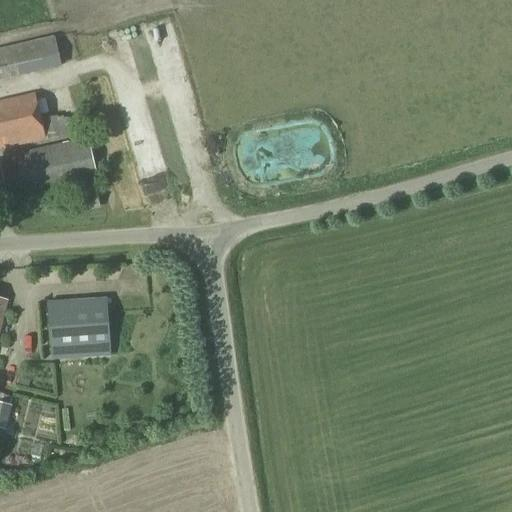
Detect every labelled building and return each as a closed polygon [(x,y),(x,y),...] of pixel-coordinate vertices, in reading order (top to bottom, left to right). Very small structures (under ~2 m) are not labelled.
[(0,81),(60,68),(53,37),(0,49),(0,81)] [(50,108),(47,93),(34,95),(34,94),(0,101),(0,151),(86,131),(85,122),(65,126),(63,115),(53,117),(53,119),(41,122),(38,111),(50,108)] [(150,188),(174,182),(155,107),(131,114),(150,188)] [(181,122),(187,136),(210,127),(204,113),(181,122)] [(0,169),(7,201),(97,181),(87,138),(0,158),(0,169)] [(97,195),(83,198),(86,213),(100,210),(97,195)] [(51,361),(160,354),(155,296),(47,302),(51,361)] [(0,430),(6,432),(12,407),(12,406),(0,402),(0,430)] [(217,485),(129,511),(198,511),(223,504),(217,485)]
